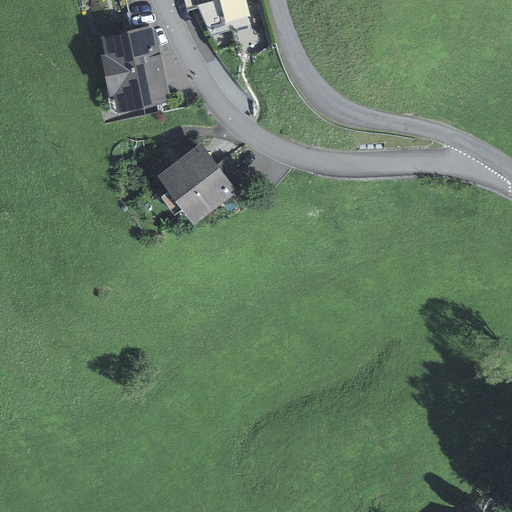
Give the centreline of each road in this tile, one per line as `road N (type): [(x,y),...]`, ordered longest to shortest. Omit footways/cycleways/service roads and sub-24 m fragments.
road 1 (residential): [(495,154),(382,161),(274,150),(211,102),(174,0)]
road 2 (residential): [(495,154),(453,132),(348,111),(306,85),(286,47),(276,0)]
